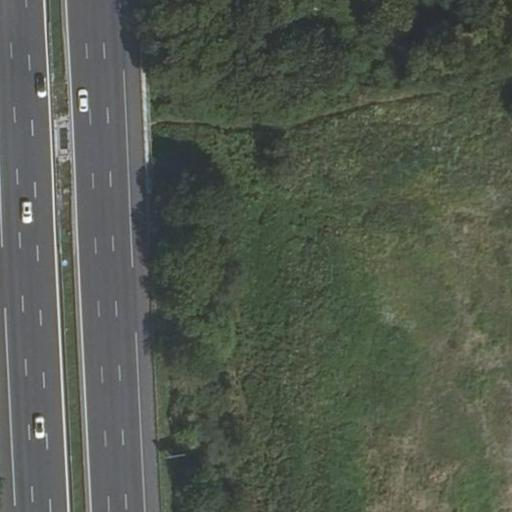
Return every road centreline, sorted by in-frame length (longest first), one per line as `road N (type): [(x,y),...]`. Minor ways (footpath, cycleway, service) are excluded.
road 1 (track): [(0,150),(337,111),(511,72)]
road 2 (motorway): [(119,511),(91,0)]
road 3 (motorway): [(19,0),(42,511)]
